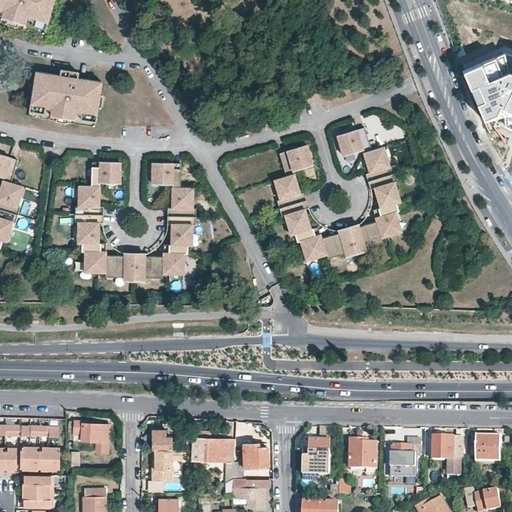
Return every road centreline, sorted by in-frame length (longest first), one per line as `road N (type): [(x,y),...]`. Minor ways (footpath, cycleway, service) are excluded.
road 1 (primary): [(0,368),(511,391)]
road 2 (residential): [(511,347),(266,341),(0,348)]
road 3 (tertiary): [(412,0),(463,132),(503,207)]
road 4 (tertiary): [(285,413),(511,418)]
road 5 (tertiary): [(130,405),(285,413)]
road 6 (tertiary): [(0,400),(130,405)]
